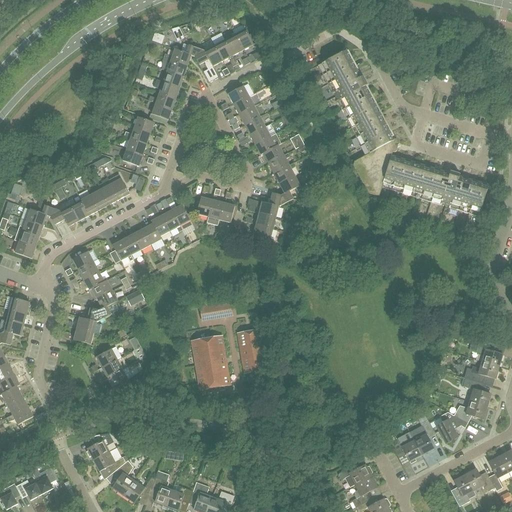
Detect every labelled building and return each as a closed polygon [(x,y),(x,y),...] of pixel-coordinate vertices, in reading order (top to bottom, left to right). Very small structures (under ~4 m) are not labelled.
[(231,14),(230,14),(228,15),(226,17),(228,21),(229,22),(233,20),(234,19),(232,15),(231,14)] [(172,31),(177,42),(184,39),(179,28),(172,30),(172,31)] [(235,36),(243,51),(254,46),(245,30),(235,36)] [(155,34),(153,39),(152,42),(156,43),(162,45),(164,40),(165,37),(162,36),(161,35),(157,34),(155,34)] [(233,57),(243,51),(235,36),(225,41),(233,57)] [(240,69),(233,57),(225,41),(215,47),(223,62),(228,59),(235,72),(240,69)] [(189,46),(189,47),(184,45),(181,52),(187,54),(186,55),(191,56),(191,57),(195,58),(199,66),(204,63),(208,70),(213,68),(209,60),(205,52),(189,46)] [(213,68),(223,62),(215,47),(205,52),(209,60),(213,68)] [(187,54),(181,52),(175,50),(172,58),(165,55),(163,59),(187,67),(191,57),(191,56),(186,55),(187,54)] [(146,52),(142,63),(148,65),(152,54),(146,52)] [(449,208),(479,218),(488,187),(459,178),(460,175),(450,172),(449,175),(391,158),(393,152),(395,153),(396,152),(399,144),(397,140),(394,141),(365,87),(368,86),(363,77),(360,79),(346,52),(318,66),(333,94),(334,94),(338,101),(337,101),(366,156),(354,162),(353,167),(368,194),(379,197),(382,188),(441,206),(442,205),(449,207),(449,208)] [(184,78),(187,67),(163,59),(162,62),(164,63),(162,70),(167,72),(184,78)] [(180,89),(184,78),(167,72),(163,83),(180,89)] [(176,99),(180,89),(163,83),(160,93),(176,99)] [(234,106),(249,97),(243,87),(240,89),(228,95),(234,106)] [(471,90),(468,101),(473,103),(476,91),(471,90)] [(172,110),(176,99),(160,93),(158,99),(151,97),(149,102),(156,104),(172,110)] [(239,116),(254,107),(249,97),(234,106),(239,116)] [(283,105),(280,100),(272,104),(274,110),(283,105)] [(168,121),(172,110),(156,104),(152,115),(168,121)] [(244,126),(260,117),(254,107),(239,116),(244,126)] [(293,125),(288,115),(283,118),(288,128),(293,125)] [(250,136),(265,128),(260,117),(244,126),(250,136)] [(134,129),(150,135),(154,124),(138,118),(134,129)] [(255,146),(270,138),(265,128),(250,136),(255,146)] [(147,146),(150,135),(134,129),(132,135),(127,133),(125,138),(130,140),(147,146)] [(278,146),(281,145),(276,135),(270,138),(255,146),(261,156),(263,155),(263,154),(276,148),(276,147),(278,146)] [(299,135),(290,139),(296,150),(298,148),(304,146),(299,135)] [(143,156),(147,146),(130,140),(127,151),(143,156)] [(284,156),(278,146),(276,147),(276,148),(263,154),(263,155),(269,164),(284,156)] [(304,146),(298,148),(301,153),(304,158),(309,156),(304,146)] [(139,167),(143,156),(127,151),(123,162),(139,167)] [(274,174),(289,166),(284,156),(269,164),(274,174)] [(279,184),(295,176),(289,166),(274,174),(279,184)] [(78,172),(73,175),(76,180),(81,178),(78,172)] [(310,190),(321,184),(324,182),(323,180),(325,180),(323,175),(306,183),(310,190)] [(289,192),(293,190),(300,187),(295,176),(279,184),(284,194),(285,195),(289,192)] [(111,185),(119,201),(130,195),(121,180),(111,185)] [(109,206),(119,201),(111,185),(105,188),(101,190),(101,191),(109,206)] [(191,192),(189,189),(186,191),(182,193),(186,200),(191,198),(193,197),(191,192)] [(279,208),(278,208),(297,198),(293,190),(289,192),(285,195),(284,194),(281,196),(272,194),(271,199),(269,199),(267,204),(270,205),(279,208)] [(99,211),(109,206),(101,191),(91,196),(99,211)] [(89,217),(99,211),(91,196),(81,201),(89,217)] [(54,210),(45,206),(40,197),(36,200),(38,202),(40,203),(41,205),(39,207),(37,212),(42,214),(42,215),(47,216),(47,217),(51,218),(55,226),(65,220),(58,208),(54,210)] [(208,218),(212,201),(201,198),(197,215),(208,218)] [(81,201),(76,204),(73,199),(68,202),(79,222),(89,217),(81,201)] [(219,221),(224,204),(212,201),(208,218),(207,224),(218,227),(219,221)] [(69,227),(79,222),(68,202),(58,208),(65,220),(69,227)] [(270,205),(267,204),(262,203),(259,214),(276,219),(278,208),(279,208),(270,205)] [(224,204),(219,221),(231,224),(235,207),(224,204)] [(182,230),(192,225),(182,206),(172,211),(180,227),(182,230)] [(42,214),(37,212),(31,210),(27,221),(43,227),(47,217),(47,216),(42,215),(42,214)] [(182,230),(180,227),(172,211),(162,217),(170,232),(177,228),(179,232),(182,230)] [(273,230),(276,219),(259,214),(256,225),(273,230)] [(160,237),(170,232),(162,217),(151,222),(153,225),(160,237)] [(39,238),(43,227),(27,221),(25,227),(21,225),(19,231),(23,232),(39,238)] [(162,240),(160,237),(153,225),(143,230),(151,246),(162,240)] [(270,241),(273,230),(256,225),(253,237),(270,241)] [(141,251),(151,246),(143,230),(133,235),(141,251)] [(39,238),(23,232),(19,231),(15,241),(19,243),(36,249),(39,238)] [(131,256),(141,251),(133,235),(123,241),(131,256)] [(134,261),(131,256),(123,241),(113,246),(121,262),(127,258),(130,263),(134,261)] [(32,260),(36,249),(19,243),(15,254),(32,260)] [(78,271),(94,263),(88,253),(83,255),(73,261),(78,271)] [(160,263),(163,268),(169,265),(167,260),(160,263)] [(99,273),(96,266),(99,265),(97,261),(94,263),(78,271),(84,281),(99,273)] [(158,271),(163,268),(160,263),(155,266),(158,271)] [(140,274),(143,279),(149,276),(146,270),(140,274)] [(105,283),(104,283),(99,273),(84,281),(89,292),(92,290),(105,283)] [(112,292),(110,287),(114,284),(111,279),(104,283),(105,283),(92,290),(89,292),(93,298),(95,296),(97,300),(112,292)] [(140,291),(126,298),(131,306),(144,299),(140,291)] [(107,308),(116,303),(118,302),(112,292),(97,300),(102,310),(103,310),(107,308)] [(30,303),(13,299),(8,298),(5,309),(10,310),(27,315),(30,303)] [(231,301),(199,307),(202,322),(233,317),(231,301)] [(116,303),(107,308),(103,310),(102,310),(99,311),(90,309),(89,315),(81,313),(80,318),(88,320),(88,321),(96,323),(111,315),(119,310),(116,303)] [(24,326),(27,315),(10,310),(7,321),(24,326)] [(77,330),(94,334),(96,323),(88,321),(88,320),(80,318),(77,330)] [(21,337),(24,326),(7,321),(5,332),(13,335),(21,337)] [(116,332),(120,339),(125,336),(122,329),(116,332)] [(91,345),(94,334),(77,330),(74,341),(91,345)] [(237,335),(244,374),(268,370),(261,331),(237,335)] [(10,346),(13,335),(5,332),(0,334),(0,344),(2,344),(10,346)] [(191,342),(199,391),(231,385),(222,337),(191,342)] [(482,362),(499,368),(503,355),(492,352),(494,344),(481,340),(477,354),(484,356),(482,362)] [(146,357),(141,347),(133,351),(138,360),(146,357)] [(102,368),(117,360),(121,358),(116,348),(96,358),(102,368)] [(0,370),(9,366),(4,356),(0,357),(0,370)] [(107,378),(123,370),(117,360),(102,368),(107,378)] [(496,380),(499,368),(482,362),(480,370),(473,367),(469,380),(481,384),(482,384),(484,377),(496,380)] [(0,383),(14,376),(9,366),(0,370),(0,383)] [(113,389),(128,380),(123,370),(107,378),(113,389)] [(17,387),(20,386),(14,376),(0,383),(0,385),(4,394),(5,394),(17,387)] [(481,384),(469,380),(465,379),(463,387),(473,390),(470,403),(487,408),(491,396),(478,392),(481,384)] [(128,380),(113,389),(118,399),(133,391),(128,380)] [(23,397),(17,387),(5,394),(4,394),(2,395),(7,405),(23,397)] [(13,415),(28,407),(23,397),(7,405),(13,415)] [(483,420),(487,408),(470,403),(468,408),(461,405),(454,416),(468,424),(472,417),(483,420)] [(9,423),(15,419),(18,426),(33,417),(28,407),(13,415),(7,419),(9,423)] [(468,424),(454,416),(448,413),(440,417),(443,424),(437,427),(446,444),(457,438),(449,422),(451,421),(465,429),(468,424)] [(416,430),(409,433),(414,441),(422,456),(434,450),(428,439),(435,435),(432,429),(429,423),(421,427),(416,430)] [(397,440),(390,444),(395,452),(397,456),(404,452),(409,462),(410,463),(411,465),(416,462),(415,460),(422,456),(414,441),(409,433),(403,437),(397,440)] [(91,457),(94,461),(109,453),(106,447),(114,443),(109,435),(97,436),(90,439),(94,447),(88,450),(88,451),(86,452),(89,458),(91,457)] [(116,449),(109,453),(94,461),(100,472),(106,469),(110,476),(115,472),(126,463),(123,458),(121,459),(116,449)] [(511,451),(500,457),(509,473),(511,471),(511,451)] [(498,479),(509,473),(500,457),(489,463),(495,475),(489,478),(495,489),(496,492),(503,489),(498,479)] [(129,468),(131,465),(128,462),(126,463),(115,472),(120,478),(113,489),(123,497),(134,481),(127,477),(132,471),(129,468)] [(351,488),(355,486),(372,477),(371,475),(373,474),(369,467),(367,467),(366,466),(352,473),(350,467),(338,475),(341,481),(346,479),(351,488)] [(36,484),(42,495),(54,489),(51,484),(56,481),(50,469),(38,475),(41,481),(36,484)] [(488,493),(495,489),(489,478),(482,481),(476,470),(465,476),(474,492),(480,488),(484,495),(488,493)] [(158,472),(155,480),(151,490),(159,493),(155,503),(167,507),(172,491),(167,489),(169,483),(167,483),(169,476),(158,472)] [(469,494),(474,492),(465,476),(454,482),(460,493),(453,497),(459,508),(472,501),(469,494)] [(355,508),(373,499),(370,492),(378,488),(372,477),(355,486),(358,491),(356,492),(355,494),(355,496),(356,499),(352,502),(355,508)] [(151,490),(155,480),(151,479),(144,489),(134,481),(123,497),(134,504),(142,493),(150,496),(151,490)] [(42,495),(36,484),(30,487),(27,481),(16,487),(21,496),(22,499),(28,496),(31,502),(34,500),(36,502),(43,498),(42,496),(42,495)] [(196,511),(207,511),(212,499),(206,496),(209,488),(196,484),(193,492),(191,499),(197,502),(194,511),(196,511)] [(254,484),(252,485),(251,486),(258,493),(259,491),(260,491),(254,484)] [(21,496),(16,487),(15,485),(3,491),(6,496),(0,499),(3,504),(2,505),(3,508),(5,507),(7,511),(18,505),(15,499),(21,496)] [(191,499),(193,492),(182,488),(181,489),(180,489),(179,493),(172,491),(167,507),(178,511),(182,501),(189,504),(191,499)] [(212,499),(207,511),(221,511),(223,508),(229,511),(234,497),(221,493),(218,501),(212,499)] [(385,499),(384,500),(376,504),(373,499),(355,508),(357,511),(361,511),(368,508),(369,511),(390,511),(388,507),(389,507),(390,505),(387,500),(385,499)]
